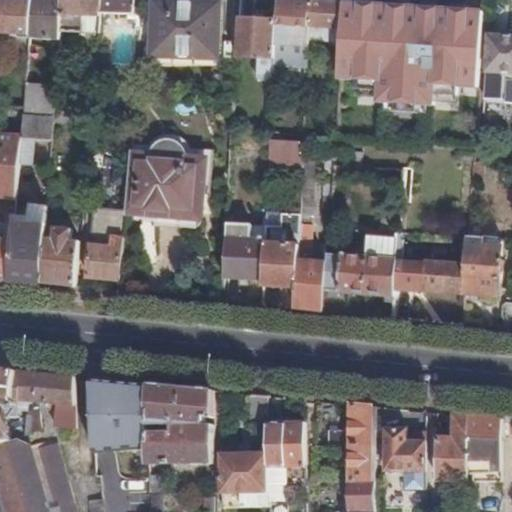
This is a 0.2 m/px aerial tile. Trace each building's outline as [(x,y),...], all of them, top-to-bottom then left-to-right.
[(0,0),(0,37),(32,39),(35,0),(0,0)] [(35,0),(32,39),(62,42),(62,33),(64,0),(35,0)] [(64,0),(62,33),(84,34),(86,17),(102,18),(103,14),(104,0),(64,0)] [(104,0),(103,14),(142,16),(142,0),(104,0)] [(279,0),(279,22),(278,44),(311,46),(312,39),(313,1),(290,0),(279,0)] [(312,39),(343,42),(345,13),(346,3),(346,0),(337,0),(337,3),(313,1),(312,39)] [(408,18),(409,0),(346,0),(346,3),(383,5),(382,15),(408,18)] [(219,59),(222,4),(156,2),(155,56),(219,59)] [(346,3),(345,13),(382,15),(383,5),(346,3)] [(86,17),(84,34),(99,35),(100,35),(102,18),(86,17)] [(260,79),(276,81),(278,44),(279,22),(241,21),(239,58),(260,60),(260,79)] [(465,81),(481,83),(483,66),(485,41),(486,25),(439,22),(431,29),(427,72),(434,79),(439,80),(439,86),(465,88),(465,81)] [(485,41),(483,66),(488,67),(488,73),(489,73),(488,83),(501,85),(502,74),(511,74),(511,37),(491,36),(490,41),(485,41)] [(30,57),(26,108),(24,141),(55,143),(57,125),(57,112),(60,75),(49,73),(49,59),(30,57)] [(0,280),(11,282),(15,242),(18,210),(9,210),(9,225),(0,224),(0,205),(0,198),(19,200),(24,141),(26,108),(19,108),(17,137),(1,136),(0,155),(0,280)] [(92,114),(57,112),(57,125),(91,127),(92,114)] [(308,118),(307,144),(307,145),(317,146),(318,118),(308,118)] [(92,131),(91,144),(135,148),(136,136),(92,131)] [(234,139),(234,149),(272,150),(272,142),(234,139)] [(130,213),(129,216),(183,220),(183,215),(205,217),(208,162),(188,160),(187,153),(184,148),(179,143),(172,141),(165,142),(160,145),(156,148),(154,153),(153,157),(135,155),(130,213)] [(272,142),(272,150),(272,166),(305,168),(306,154),(307,145),(307,144),(272,142)] [(300,289),(299,310),(326,313),(328,290),(329,262),(313,262),(310,261),(313,247),(315,205),(317,154),(306,154),(305,168),(303,217),(300,289)] [(475,162),(474,182),(484,182),(486,163),(475,162)] [(9,210),(18,210),(19,200),(0,198),(0,205),(0,224),(9,225),(9,210)] [(399,234),(404,234),(429,236),(430,205),(401,202),(399,230),(399,234)] [(89,279),(123,282),(129,216),(130,213),(97,210),(89,279)] [(266,282),(265,287),(300,289),(303,217),(269,215),(268,229),(266,282)] [(229,225),(227,280),(266,282),(268,229),(255,228),(253,226),(229,225)] [(442,237),(451,237),(452,226),(443,226),(442,237)] [(48,246),(46,285),(79,289),(83,243),(74,242),(75,231),(57,229),(57,241),(48,240),(48,246)] [(49,229),(48,240),(57,241),(57,229),(49,229)] [(329,262),(328,290),(342,292),(341,295),(343,299),(345,301),(349,299),(350,297),(350,293),(368,294),(396,297),(398,261),(402,261),(402,255),(404,234),(399,234),(399,230),(395,229),(394,239),(371,237),(370,257),(330,254),(329,262)] [(468,265),(466,295),(502,298),(505,244),(502,241),(487,240),(484,242),(471,240),(469,255),(468,255),(468,265)] [(15,242),(11,282),(46,285),(48,246),(15,242)] [(396,297),(394,320),(413,321),(416,273),(412,272),(414,256),(402,255),(402,261),(398,261),(396,297)] [(425,292),(466,295),(468,265),(428,263),(425,292)] [(505,321),(504,330),(511,330),(511,303),(508,303),(504,306),(503,317),(505,321)] [(0,370),(0,446),(15,443),(6,422),(22,420),(20,402),(18,402),(21,373),(0,370)] [(79,378),(21,373),(18,402),(20,402),(42,404),(60,406),(60,432),(80,433),(79,378)] [(113,382),(98,381),(95,383),(96,424),(115,423),(113,382)] [(152,385),(113,382),(115,423),(151,421),(153,421),(152,385)] [(218,392),(152,385),(153,421),(151,421),(151,427),(174,427),(174,435),(151,435),(152,458),(152,466),(154,466),(219,466),(218,428),(208,428),(208,420),(218,419),(218,392)] [(271,397),(255,396),(254,428),(272,429),(271,425),(271,397)] [(380,407),(354,405),(355,431),(332,431),(332,447),(355,446),(380,445),(380,407)] [(427,412),(416,411),(416,430),(428,430),(427,412)] [(458,439),(440,438),(440,482),(472,482),(472,417),(458,415),(458,439)] [(506,420),(472,417),(472,482),(472,484),(506,484),(506,420)] [(308,424),(290,425),(290,470),(309,470),(308,424)] [(272,429),(272,455),(273,480),(290,480),(290,470),(290,425),(271,425),(272,429)] [(411,443),(410,430),(389,430),(390,472),(430,473),(430,443),(411,443)] [(428,430),(416,430),(410,430),(411,443),(430,443),(430,430),(428,430)] [(29,438),(15,443),(23,471),(39,466),(36,453),(29,438)] [(15,443),(0,446),(0,477),(10,511),(81,511),(63,445),(36,453),(39,466),(23,471),(15,443)] [(355,465),(355,482),(380,481),(380,445),(355,446),(355,457),(355,465)] [(272,455),(225,455),(226,496),(273,495),(273,480),(272,455)] [(103,474),(115,472),(114,459),(101,460),(103,474)] [(154,494),(165,494),(164,478),(154,478),(154,494)] [(273,480),(273,495),(273,504),(290,503),(291,498),(290,492),(290,480),(273,480)] [(380,511),(380,481),(355,482),(355,511),(380,511)] [(154,494),(154,511),(165,511),(165,494),(154,494)] [(273,495),(226,496),(226,509),(273,509),(273,504),(273,495)] [(209,511),(217,511),(218,497),(209,497),(209,511)]
